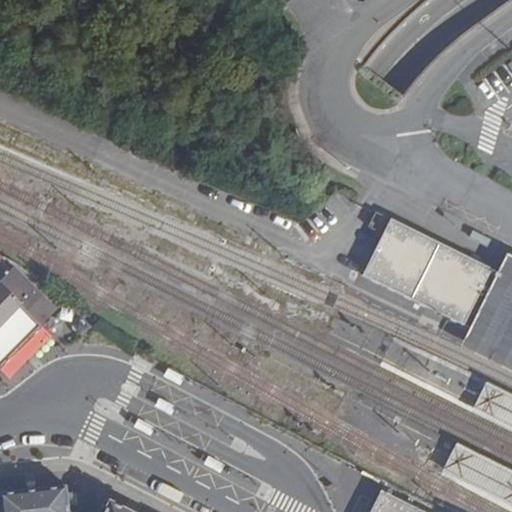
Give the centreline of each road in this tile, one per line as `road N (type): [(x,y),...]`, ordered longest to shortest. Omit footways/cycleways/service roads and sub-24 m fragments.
road 1 (secondary): [(327,511),(283,464),(263,403),(261,322),(278,227),(320,152),(384,80)]
road 2 (tertiary): [(253,511),(67,420),(33,409),(0,418)]
road 3 (unclassified): [(400,0),(348,33),(334,56),(334,106),(375,128)]
road 4 (unclassified): [(375,128),(402,122),(450,60),(511,16)]
